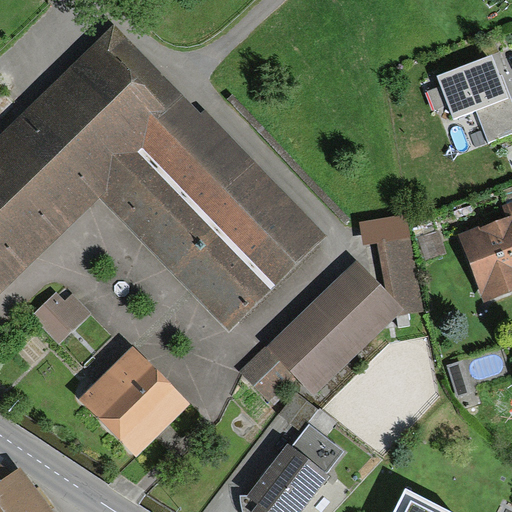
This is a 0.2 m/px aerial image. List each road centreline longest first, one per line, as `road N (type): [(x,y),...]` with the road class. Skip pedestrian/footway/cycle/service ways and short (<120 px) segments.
road 1 (residential): [(270,0),(190,65),(162,63),(136,48),(92,0)]
road 2 (tertiary): [(118,511),(0,434)]
